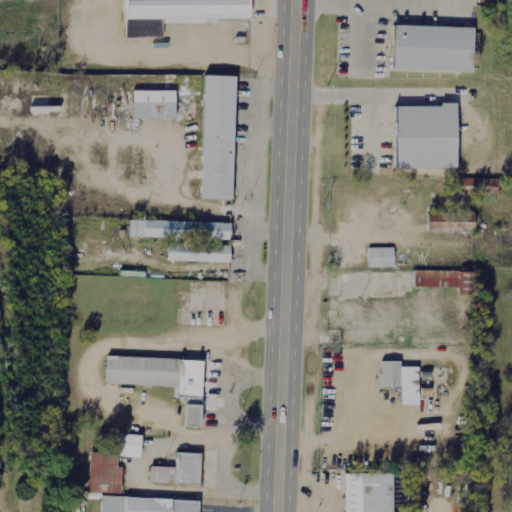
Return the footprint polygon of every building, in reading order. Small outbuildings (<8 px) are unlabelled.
[(122,0),(122,21),(248,21),(248,0),(122,0)] [(388,26),(387,72),(474,74),(475,28),(388,26)] [(175,120),(175,75),(121,75),(121,91),(132,91),(132,120),(175,120)] [(235,77),(203,76),(200,200),(232,200),(235,77)] [(457,106),(389,107),(390,171),(458,170),(457,106)] [(458,194),(503,195),(504,179),(459,178),(458,194)] [(475,234),(476,213),(429,213),(428,233),(475,234)] [(230,223),(129,222),(128,239),(230,240),(230,223)] [(229,262),(229,245),(167,245),(167,262),(229,262)] [(366,268),(393,268),(393,249),(366,249),(366,268)] [(474,272),(414,271),(414,289),(474,290),(474,272)] [(394,272),(341,272),(341,298),(368,298),(368,294),(394,294),(394,272)] [(203,361),(105,357),(104,385),(181,388),(179,428),(201,429),(203,361)] [(418,406),(418,368),(399,368),(399,362),(380,362),(380,387),(400,387),(400,406),(418,406)] [(89,454),(88,494),(120,495),(121,459),(140,459),(141,436),(117,435),(117,455),(89,454)] [(149,486),(200,487),(201,454),(174,453),(174,469),(149,468),(149,486)] [(392,511),(392,474),(360,474),(360,511),(392,511)] [(99,511),(197,511),(198,502),(100,498),(99,511)]
